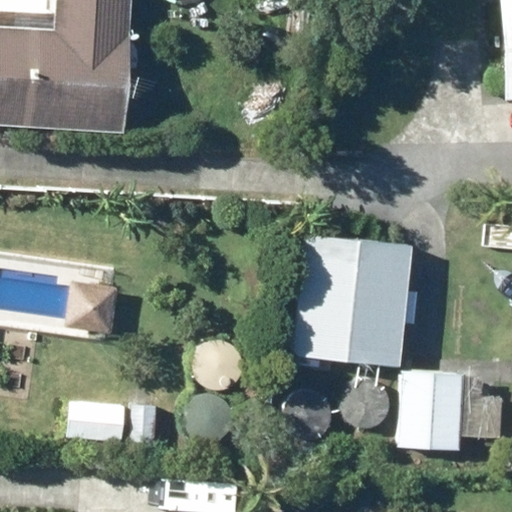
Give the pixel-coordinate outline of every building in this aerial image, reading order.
[(0,129),(103,135),(111,0),(38,0),(37,17),(0,14),(0,129)] [(511,0),(482,0),(486,99),(511,98),(511,0)] [(288,238),(275,358),(378,369),(391,249),(288,238)] [(387,375),(384,450),(442,452),(443,438),(488,440),(490,380),(387,375)] [(119,406),(118,444),(143,444),(143,407),(119,406)]
